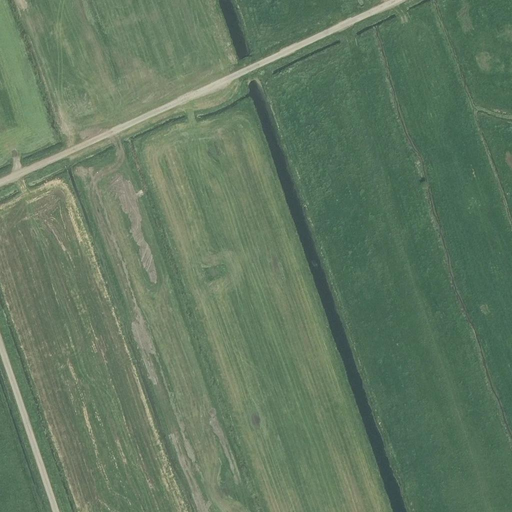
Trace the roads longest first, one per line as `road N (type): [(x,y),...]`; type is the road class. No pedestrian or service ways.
road 1 (unclassified): [(0,182),(399,0)]
road 2 (unclassified): [(58,511),(0,345)]
